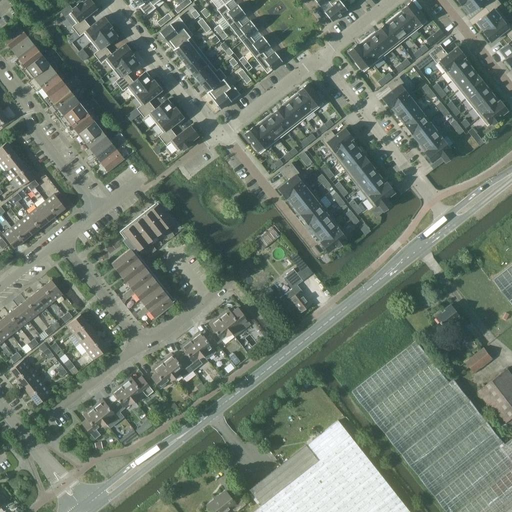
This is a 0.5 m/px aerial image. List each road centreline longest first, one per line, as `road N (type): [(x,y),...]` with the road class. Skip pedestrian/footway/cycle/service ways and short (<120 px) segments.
road 1 (secondary): [(197,424),(450,224)]
road 2 (residential): [(450,224),(320,57)]
road 3 (residential): [(216,136),(111,0)]
road 4 (residential): [(101,209),(0,74)]
road 5 (residential): [(313,247),(222,132)]
road 6 (secondary): [(197,424),(80,505)]
road 7 (unknown): [(420,247),(511,352)]
road 8 (secondary): [(91,511),(197,424)]
road 9 (residential): [(142,345),(60,240)]
road 10 (residential): [(80,505),(0,404)]
road 11 (residential): [(222,132),(320,57)]
